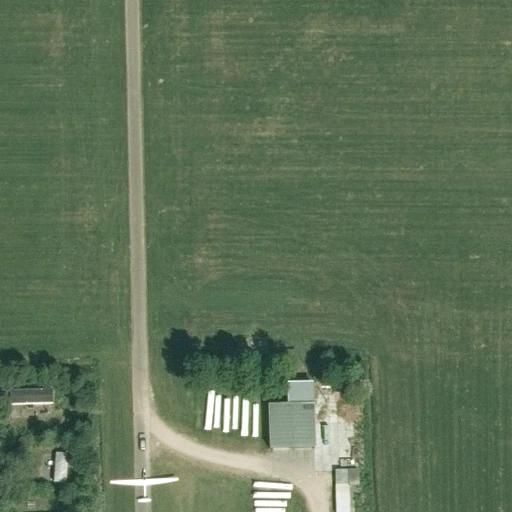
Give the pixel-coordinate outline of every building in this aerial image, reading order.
[(286,406),(269,407),(270,450),(313,449),(311,384),(286,385),(286,406)] [(9,405),(50,404),(50,392),(9,392),(9,405)] [(240,441),(239,408),(225,409),(226,442),(240,441)] [(51,455),(52,483),(66,482),(66,455),(51,455)] [(335,471),(334,511),(348,511),(349,471),(335,471)]
